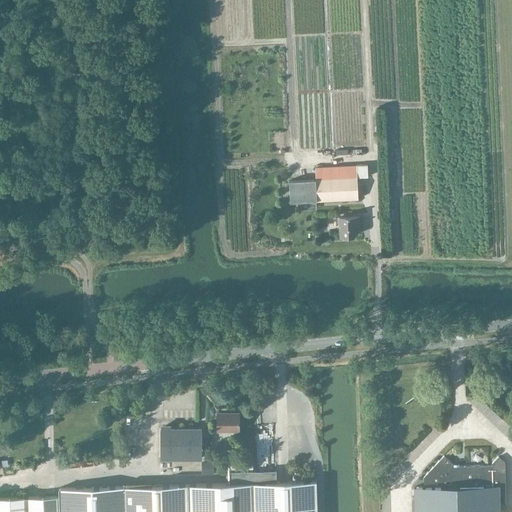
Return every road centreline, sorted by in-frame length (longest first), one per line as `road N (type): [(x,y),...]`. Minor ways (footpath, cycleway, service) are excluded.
road 1 (unclassified): [(0,381),(511,326)]
road 2 (unknown): [(378,338),(361,186)]
